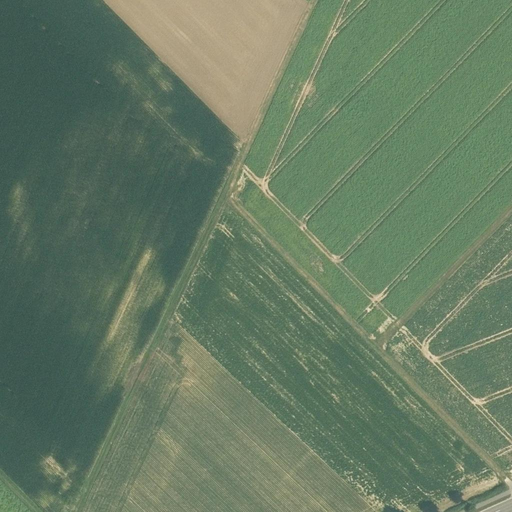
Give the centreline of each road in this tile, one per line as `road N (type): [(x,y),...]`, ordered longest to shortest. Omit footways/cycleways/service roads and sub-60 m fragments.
road 1 (track): [(313,0),(79,511)]
road 2 (track): [(225,192),(511,489)]
road 3 (track): [(373,350),(511,210)]
